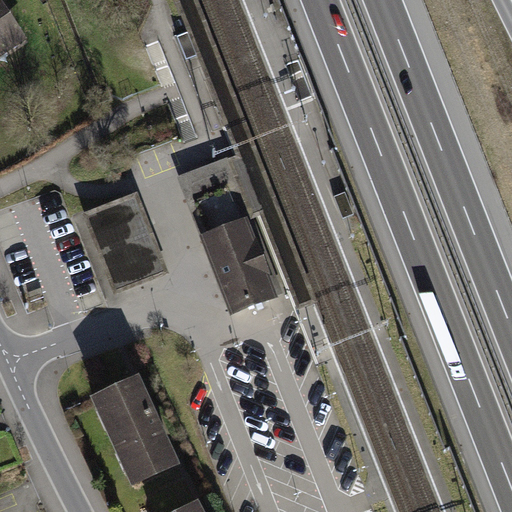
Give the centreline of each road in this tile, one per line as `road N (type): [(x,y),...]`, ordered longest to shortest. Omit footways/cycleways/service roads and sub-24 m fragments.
road 1 (motorway): [(319,0),(511,490)]
road 2 (motorway): [(511,326),(383,0)]
road 3 (residential): [(81,511),(0,343)]
